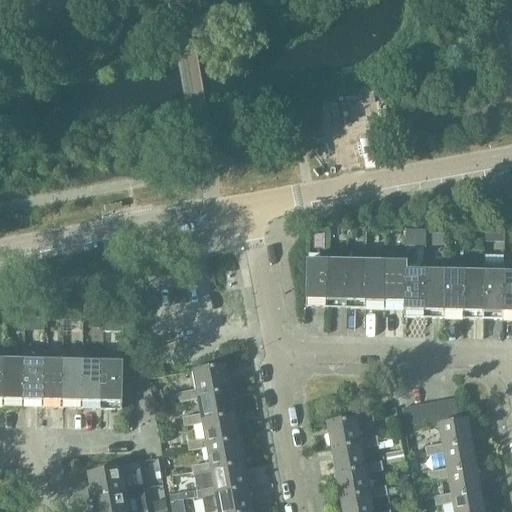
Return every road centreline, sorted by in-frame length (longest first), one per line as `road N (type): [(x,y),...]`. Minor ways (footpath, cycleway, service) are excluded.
road 1 (tertiary): [(247,210),(511,160)]
road 2 (tertiary): [(0,255),(247,210)]
road 3 (residential): [(503,355),(275,355)]
road 4 (residential): [(303,511),(275,355)]
road 5 (residential): [(275,355),(247,210)]
